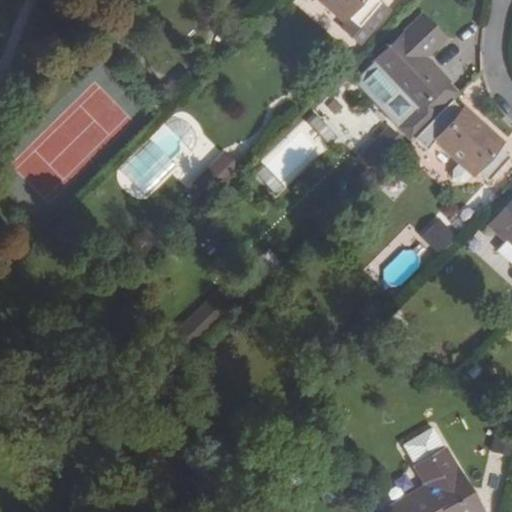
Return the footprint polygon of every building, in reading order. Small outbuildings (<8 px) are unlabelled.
[(377,0),(318,0),(343,21),(339,26),(359,44),(388,9),(377,0)] [(417,110),(446,82),(423,58),(418,51),(424,46),(430,52),(443,39),(421,15),(372,62),(417,110)] [(424,46),(418,51),(423,58),(430,52),(424,46)] [(335,99),(327,107),(336,114),(343,107),(335,99)] [(460,110),(451,101),(413,139),(427,152),(435,142),(472,175),(475,172),(487,182),(509,157),(497,146),(501,143),(462,108),(460,110)] [(372,177),(406,145),(388,125),(354,159),(372,177)] [(184,190),(201,205),(239,166),(224,150),(184,190)] [(408,156),(401,150),(396,156),(403,162),(408,156)] [(472,175),(459,163),(453,170),(452,178),(458,183),(466,182),(472,175)] [(511,247),(511,198),(487,225),(511,247)] [(441,258),(460,238),(439,218),(420,237),(441,258)] [(268,259),(250,275),(260,286),(278,269),(268,259)] [(218,288),(164,341),(181,358),(235,305),(218,288)] [(481,511),(431,428),(401,445),(413,467),(418,464),(431,485),(425,488),(402,502),(403,504),(388,511),(481,511)] [(511,431),(496,428),(491,453),(510,457),(511,446),(511,431)] [(145,446),(133,459),(148,473),(160,459),(145,446)] [(418,464),(413,467),(425,488),(431,485),(418,464)]
